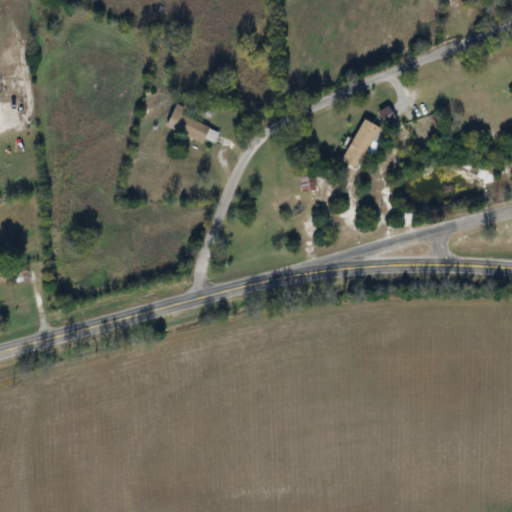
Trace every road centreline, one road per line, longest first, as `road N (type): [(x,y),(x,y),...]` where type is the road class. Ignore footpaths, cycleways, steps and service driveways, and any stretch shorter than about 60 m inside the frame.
road 1 (secondary): [(0,352),(291,274),(406,260),(511,264)]
road 2 (residential): [(203,297),(210,237),(252,145),(283,120),(511,21)]
